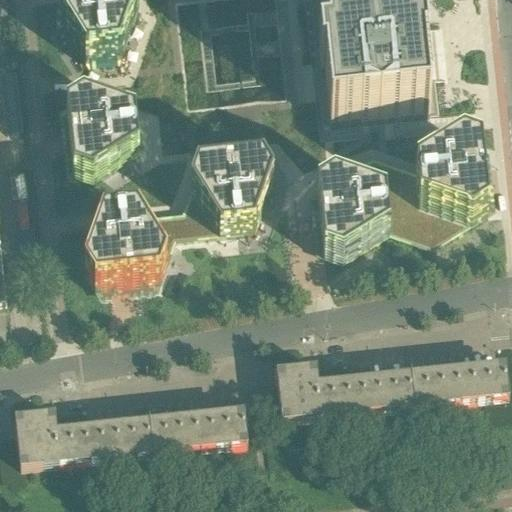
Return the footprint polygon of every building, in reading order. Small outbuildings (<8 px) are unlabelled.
[(102,0),(64,4),(57,22),(86,69),(106,66),(120,65),(138,14),(129,0),(102,0)] [(320,56),(318,56),(320,76),(321,78),(324,77),(327,101),(330,129),(330,131),(361,128),(397,124),(429,121),(429,120),(438,119),(438,118),(438,117),(434,84),(434,83),(430,83),(427,58),(425,32),(420,33),(416,0),(321,0),(328,55),(320,56)] [(5,135),(22,134),(19,74),(2,75),(5,135)] [(83,108),(67,118),(74,182),(92,188),(139,159),(136,126),(83,108)] [(344,183),(316,200),(324,264),(342,270),(389,241),(417,251),(432,256),(487,222),(485,206),(480,158),(462,152),(415,181),(409,178),(372,166),(344,183)] [(183,222),(177,222),(180,246),(254,239),(273,187),(263,170),(199,177),(183,222)] [(180,246),(177,222),(103,230),(85,282),(95,299),(159,292),(175,247),(180,246)] [(506,376),(341,393),(318,396),(318,395),(317,391),(318,391),(316,373),(276,377),(282,429),(508,405),(506,376)] [(244,423),(78,440),(57,443),(57,442),(56,442),(56,438),(57,438),(55,420),(41,422),(15,425),(21,476),(247,452),(244,423)]
